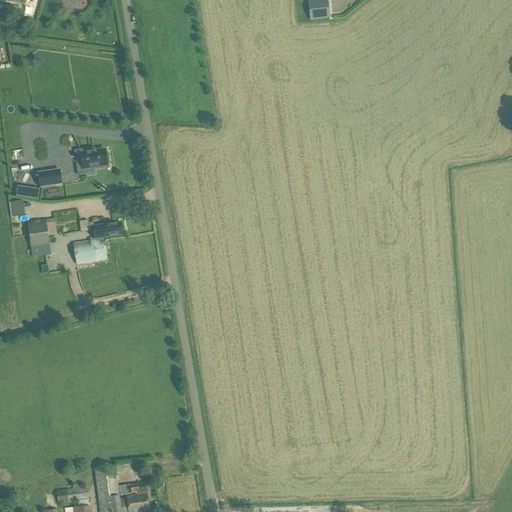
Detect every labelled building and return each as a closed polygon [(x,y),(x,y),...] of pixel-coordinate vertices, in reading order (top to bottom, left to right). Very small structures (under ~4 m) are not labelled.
[(327,0),(309,3),(311,20),(329,18),(327,0)] [(334,97),(319,98),(319,105),(311,105),(311,113),(335,111),(334,97)] [(395,113),(391,101),(378,105),(383,118),(395,113)] [(87,150),(74,151),(78,176),(94,173),(93,169),(107,166),(106,162),(108,161),(107,154),(105,154),(104,150),(88,152),(87,150)] [(59,171),(37,174),(40,188),(61,185),(59,171)] [(46,221),(28,223),(32,248),(49,245),(46,221)] [(104,241),(104,239),(125,236),(123,223),(94,227),(94,223),(88,224),(90,233),(94,233),(95,242),(104,241)] [(107,261),(104,241),(95,242),(74,245),(77,265),(107,261)] [(42,260),(27,262),(36,321),(44,319),(41,299),(49,298),(42,260)] [(129,275),(68,287),(70,301),(81,299),(84,312),(136,302),(133,287),(132,287),(129,275)] [(111,455),(96,456),(97,464),(112,463),(111,455)] [(116,467),(94,470),(98,500),(119,497),(116,467)] [(145,483),(118,486),(119,496),(131,494),(131,497),(147,495),(145,483)] [(87,487),(57,493),(58,505),(89,500),(87,487)] [(147,495),(131,497),(127,498),(127,499),(128,511),(149,511),(147,495)] [(98,500),(99,511),(121,511),(120,500),(119,497),(98,500)] [(128,511),(127,499),(120,500),(121,511),(128,511)]
